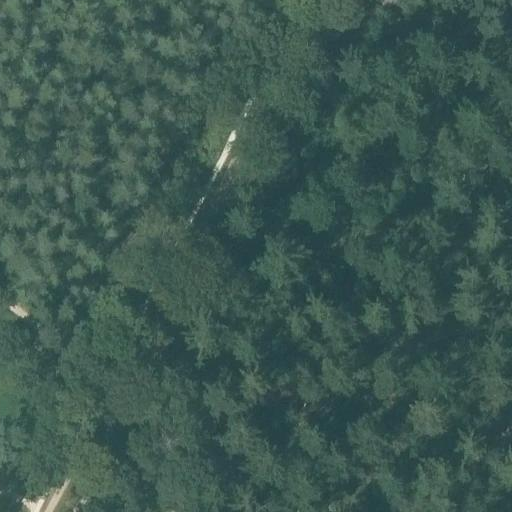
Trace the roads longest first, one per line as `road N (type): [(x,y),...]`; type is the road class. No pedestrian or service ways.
road 1 (track): [(127,363),(324,0)]
road 2 (unknown): [(223,511),(127,363)]
road 3 (track): [(46,511),(127,363)]
